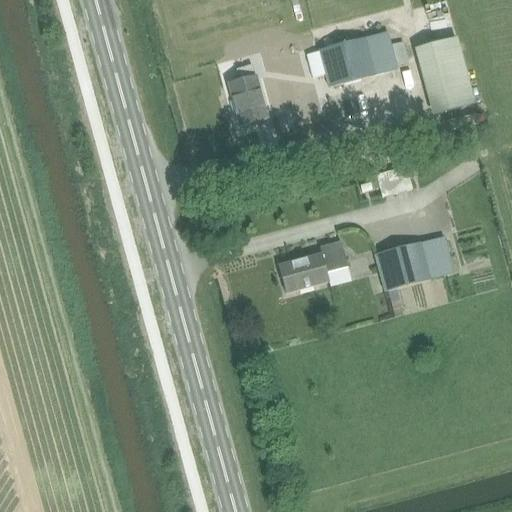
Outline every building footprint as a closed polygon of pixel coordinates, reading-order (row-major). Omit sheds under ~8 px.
[(365,41),(319,52),(329,90),(374,78),(397,72),(396,67),(408,64),(403,44),(391,47),(387,35),(365,41)] [(432,117),(474,106),(456,40),(414,51),(432,117)] [(240,129),(267,121),(255,78),(254,78),(251,67),(235,71),(238,83),(228,86),(240,129)] [(387,78),(396,99),(411,92),(402,71),(387,78)] [(381,199),(411,191),(405,170),(375,178),(381,199)] [(361,194),(371,191),(369,185),(360,188),(361,194)] [(384,294),(430,282),(453,276),(443,239),(374,257),(384,294)] [(321,257),(278,268),(285,295),(328,284),(326,275),(347,269),(342,251),(321,257)]
